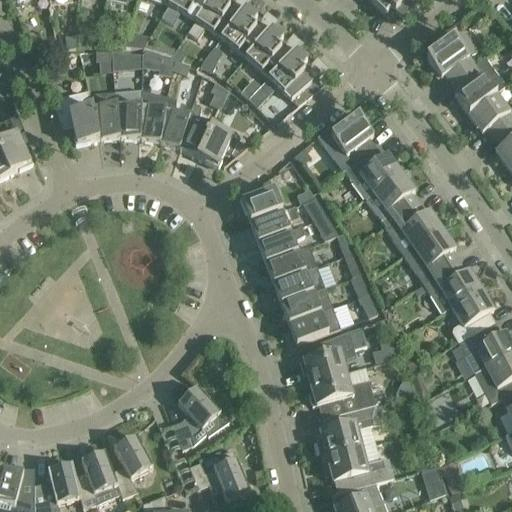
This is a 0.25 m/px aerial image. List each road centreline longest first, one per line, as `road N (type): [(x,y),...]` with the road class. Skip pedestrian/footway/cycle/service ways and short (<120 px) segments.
road 1 (residential): [(0,432),(72,432),(134,401),(195,335),(219,279)]
road 2 (residential): [(296,511),(255,356),(219,279)]
road 3 (residential): [(511,255),(369,68)]
road 4 (residential): [(199,214),(369,68)]
road 5 (residential): [(69,196),(0,25)]
road 6 (residential): [(199,214),(170,193),(137,186),(69,196)]
